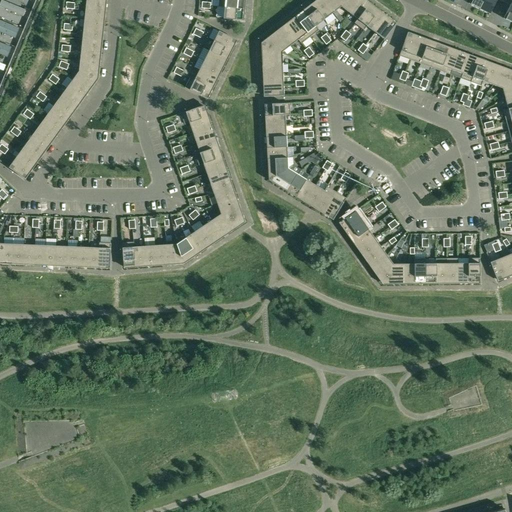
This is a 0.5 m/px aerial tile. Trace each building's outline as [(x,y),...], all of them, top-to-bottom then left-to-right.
[(0,18),(22,28),(30,9),(8,0),(2,0),(0,6),(0,18)] [(8,0),(30,9),(34,0),(8,0)] [(86,0),(85,7),(106,10),(106,0),(86,0)] [(224,0),(224,7),(243,9),(244,9),(245,0),(224,0)] [(316,0),(312,4),(324,20),(333,13),(322,0),(316,0)] [(322,0),(333,13),(337,10),(329,0),(322,0)] [(329,0),(337,10),(341,7),(345,10),(352,0),(329,0)] [(349,13),(359,0),(352,0),(345,10),(349,13)] [(370,4),(365,0),(359,0),(349,13),(357,19),(354,23),(355,24),(369,4),(370,4)] [(483,0),(470,0),(468,3),(479,9),(483,0)] [(496,0),(498,0),(503,2),(504,0),(483,0),(479,9),(490,14),(496,0)] [(511,0),(504,0),(503,2),(510,6),(503,19),(511,22),(511,0)] [(304,11),(319,30),(316,26),(324,20),(312,4),(303,10),(304,11)] [(379,10),(370,4),(369,4),(355,24),(363,30),(378,11),(379,10)] [(85,7),(84,18),(104,20),(106,10),(85,7)] [(244,9),(243,9),(224,7),(223,19),(234,20),(243,21),(244,9)] [(37,12),(31,10),(27,20),(33,22),(37,12)] [(295,18),(310,37),(319,30),(304,11),(303,10),(295,17),(295,18)] [(375,33),(387,17),(379,10),(378,11),(363,30),(364,30),(367,26),(375,33)] [(295,17),(286,23),(287,24),(301,43),(310,37),(295,18),(295,17)] [(387,17),(375,33),(384,40),(386,36),(396,24),(396,23),(387,17)] [(0,40),(14,47),(22,28),(0,18),(0,40)] [(84,18),(83,29),(103,31),(104,20),(84,18)] [(286,23),(277,30),(278,31),(290,46),(298,40),(301,44),(301,43),(287,24),(286,23)] [(29,31),(24,29),(19,39),(24,41),(29,31)] [(83,29),(82,40),(102,42),(103,31),(83,29)] [(290,46),(278,31),(277,30),(261,43),(282,53),(290,46)] [(219,31),(214,41),(231,50),(232,50),(237,40),(225,34),(219,31)] [(401,51),(399,56),(410,60),(418,37),(418,36),(408,32),(402,48),(401,51)] [(418,37),(410,60),(420,64),(428,41),(428,40),(418,36),(418,37)] [(0,40),(0,63),(6,66),(14,47),(0,40)] [(81,50),(82,50),(101,53),(102,42),(82,40),(81,50)] [(428,41),(420,64),(430,67),(438,45),(439,44),(428,40),(428,41)] [(214,41),(209,51),(226,60),(227,60),(232,50),(231,50),(214,41)] [(262,64),(263,64),(282,63),(282,53),(261,43),(262,64)] [(438,45),(430,67),(440,71),(448,48),(449,47),(439,44),(438,45)] [(21,50),(16,47),(11,58),(17,60),(21,50)] [(448,48),(440,71),(450,75),(459,52),(459,51),(449,47),(448,48)] [(202,48),(198,57),(204,61),(221,69),(222,70),(227,60),(226,60),(209,51),(202,48)] [(101,53),(82,50),(81,50),(80,61),(100,63),(101,53)] [(459,52),(450,75),(451,75),(460,79),(462,74),(469,56),(469,55),(459,51),(459,52)] [(462,74),(460,79),(470,82),(472,78),(479,60),(479,59),(469,55),(469,56),(462,74)] [(472,78),(470,82),(481,86),(482,81),(489,63),(489,62),(479,59),(479,60),(472,78)] [(79,72),(80,72),(98,79),(100,63),(80,61),(79,72)] [(204,61),(199,70),(216,79),(217,79),(222,70),(221,69),(204,61)] [(489,63),(482,81),(492,85),(499,67),(499,66),(489,62),(489,63)] [(283,74),(282,63),(263,64),(262,64),(262,75),(263,75),(283,74)] [(13,68),(8,66),(4,76),(9,78),(13,68)] [(499,67),(492,85),(502,89),(511,79),(511,70),(499,66),(499,67)] [(190,77),(190,78),(211,89),(212,89),(217,79),(216,79),(199,70),(194,80),(190,77)] [(390,79),(398,82),(399,79),(401,75),(401,74),(393,71),(390,79)] [(89,92),(98,79),(80,72),(79,72),(72,80),(89,92)] [(262,75),(263,86),(264,86),(283,85),(283,74),(263,75),(262,75)] [(190,78),(185,88),(195,93),(207,99),(212,89),(211,89),(190,78)] [(511,79),(502,89),(505,99),(511,97),(511,79)] [(66,89),(67,89),(83,101),(89,92),(72,80),(66,89)] [(279,96),(284,96),(283,85),(264,86),(263,86),(263,97),(279,96)] [(83,101),(67,89),(66,89),(60,97),(76,109),(83,101)] [(53,106),(54,107),(70,118),(76,109),(60,97),(53,106)] [(508,109),(503,110),(503,111),(511,108),(511,97),(505,99),(508,109)] [(265,116),(266,116),(290,115),(289,103),(279,104),(264,105),(265,116)] [(184,124),(207,116),(208,116),(204,105),(190,110),(190,111),(181,114),(184,124)] [(70,118),(54,107),(53,106),(47,115),(63,127),(70,118)] [(511,108),(503,111),(506,121),(511,119),(511,108)] [(41,124),(42,124),(57,135),(63,127),(47,115),(41,124)] [(265,127),(266,127),(285,126),(285,115),(290,115),(266,116),(265,116),(265,127)] [(208,116),(207,116),(184,124),(184,125),(189,123),(192,133),(212,126),(208,116)] [(57,135),(42,124),(41,124),(34,132),(51,144),(57,135)] [(196,143),(214,137),(215,137),(212,126),(192,133),(196,143)] [(286,136),(285,126),(266,127),(265,127),(266,138),(267,138),(286,136)] [(28,141),(29,142),(44,153),(51,144),(34,132),(28,141)] [(267,148),(287,147),(286,136),(267,138),(266,138),(266,148),(267,148)] [(215,137),(214,137),(196,143),(199,153),(195,155),(219,147),(215,137)] [(44,153),(29,142),(28,141),(22,150),(38,162),(44,153)] [(198,165),(221,157),(222,157),(219,147),(195,155),(198,165)] [(267,161),(268,161),(287,160),(287,147),(267,148),(266,148),(267,161)] [(22,150),(15,158),(32,170),(38,162),(22,150)] [(222,157),(221,157),(198,165),(199,166),(203,164),(207,174),(226,167),(222,157)] [(15,158),(8,168),(24,179),(25,180),(32,170),(15,158)] [(288,168),(287,160),(268,161),(267,161),(268,180),(269,180),(288,168)] [(210,184),(228,178),(229,177),(226,167),(207,174),(210,184)] [(286,191),(287,190),(297,174),(288,168),(269,180),(268,180),(286,191)] [(306,180),(297,174),(287,190),(286,191),(295,197),(296,196),(306,180)] [(229,177),(228,178),(210,184),(214,194),(233,188),(229,177)] [(305,202),(315,185),(306,180),(296,196),(295,197),(304,203),(305,202)] [(314,208),(327,187),(324,191),(315,185),(305,202),(304,203),(314,208)] [(323,214),(323,213),(336,193),(327,187),(314,208),(323,214)] [(214,194),(217,204),(236,198),(233,188),(214,194)] [(346,199),(336,193),(323,213),(323,214),(333,220),(341,207),(346,199)] [(212,220),(223,236),(223,237),(245,222),(236,198),(217,204),(221,214),(212,220)] [(350,215),(338,223),(339,223),(345,232),(346,232),(362,220),(366,217),(359,208),(355,211),(350,215)] [(346,232),(345,232),(351,241),(352,240),(368,229),(372,226),(366,217),(362,220),(346,232)] [(223,237),(223,236),(212,220),(203,226),(214,243),(223,237)] [(194,232),(205,248),(205,249),(214,243),(203,226),(194,232)] [(358,250),(374,238),(368,229),(351,241),(358,250)] [(205,249),(205,248),(194,232),(185,238),(196,255),(205,249)] [(185,238),(176,244),(183,263),(183,264),(196,255),(185,238)] [(364,259),(380,247),(374,238),(358,250),(364,259)] [(122,243),(122,253),(123,268),(135,268),(133,242),(122,243)] [(144,246),(134,247),(133,242),(135,268),(146,267),(144,246)] [(98,268),(98,267),(99,243),(99,248),(88,248),(87,268),(98,268)] [(99,243),(98,267),(98,268),(110,269),(110,253),(111,244),(99,243)] [(1,264),(12,265),(13,244),(2,244),(1,264)] [(12,265),(23,265),(24,245),(13,244),(12,265)] [(183,264),(183,263),(176,244),(166,245),(167,265),(183,264)] [(23,265),(33,265),(34,245),(24,245),(23,265)] [(33,265),(44,266),(45,246),(34,245),(33,265)] [(155,246),(156,265),(156,266),(167,265),(166,245),(155,246)] [(44,266),(55,266),(56,246),(45,246),(44,266)] [(55,266),(66,267),(67,247),(56,246),(55,266)] [(156,266),(156,265),(155,246),(144,246),(146,267),(156,266)] [(66,267),(77,267),(77,247),(67,247),(66,267)] [(77,267),(87,268),(88,248),(77,247),(77,267)] [(370,267),(387,256),(380,247),(364,259),(370,267)] [(508,277),(511,275),(511,258),(510,254),(500,258),(508,277)] [(382,285),(383,284),(393,264),(387,256),(370,267),(382,285)] [(480,272),(479,258),(468,259),(468,284),(480,284),(480,272)] [(490,262),(492,267),(497,281),(508,277),(500,258),(490,262)] [(414,284),(414,283),(414,259),(414,264),(403,264),(404,283),(404,284),(414,284)] [(425,284),(425,259),(414,259),(414,283),(414,284),(425,284)] [(436,284),(436,283),(436,264),(435,264),(425,264),(425,259),(425,283),(425,284),(436,284)] [(436,264),(436,283),(436,284),(447,284),(447,259),(435,259),(435,264),(436,264)] [(458,284),(457,259),(447,259),(447,284),(458,284)] [(468,284),(468,259),(468,264),(458,264),(458,259),(457,259),(458,284),(468,284)] [(404,284),(404,283),(403,264),(393,264),(383,284),(382,285),(404,284)]
